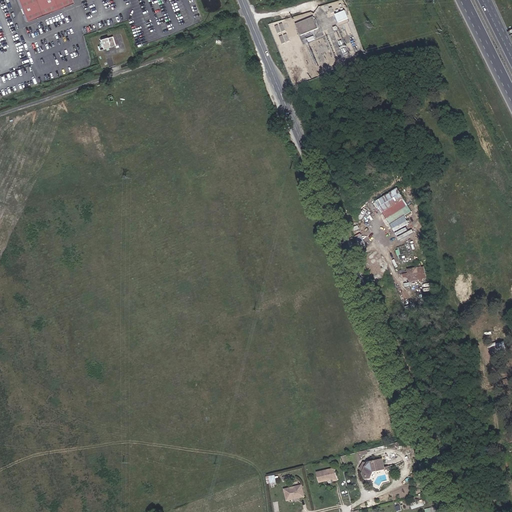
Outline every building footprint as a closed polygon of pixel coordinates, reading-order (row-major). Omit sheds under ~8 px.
[(72,5),(69,0),(16,0),(25,22),(67,6),(72,5)] [(347,10),(336,14),(339,22),(350,18),(347,10)] [(313,19),(296,25),(300,35),(317,29),(313,19)] [(99,39),(101,44),(102,49),(114,46),(111,37),(107,38),(107,37),(99,39)] [(384,200),(368,210),(374,219),(390,210),(384,200)] [(416,272),(413,273),(413,275),(404,278),(405,281),(406,285),(408,289),(423,286),(419,274),(417,274),(416,272)] [(507,342),(499,342),(499,353),(508,353),(507,342)] [(367,476),(372,476),(375,471),(385,469),(386,470),(389,469),(389,467),(385,467),(383,460),(370,463),(368,465),(365,463),(361,469),(364,471),(363,473),(367,476)] [(337,479),(334,468),(316,472),(319,481),(333,478),(333,480),(337,479)] [(301,486),(285,489),(287,501),(304,497),(301,486)]
